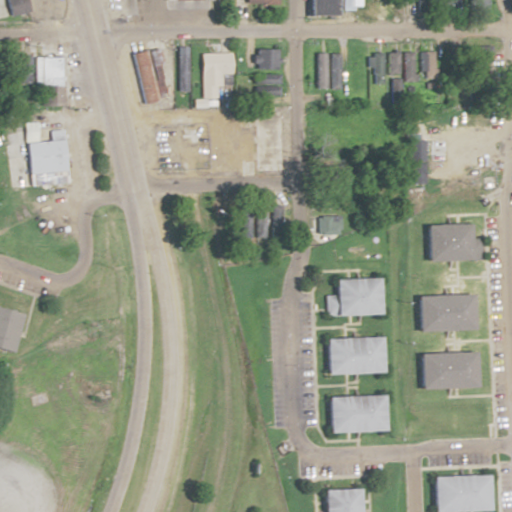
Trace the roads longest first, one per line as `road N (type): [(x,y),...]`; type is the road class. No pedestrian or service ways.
road 1 (residential): [(0,36),(511,31)]
road 2 (residential): [(511,445),(320,458),(306,452),(291,432),(286,402),(288,182)]
road 3 (residential): [(511,362),(503,0)]
road 4 (secondary): [(143,511),(172,380),(168,301),(140,185)]
road 5 (residential): [(198,511),(215,439),(213,330),(185,185)]
road 6 (secondary): [(115,194),(141,308),(139,365),(103,511)]
road 7 (secondary): [(68,0),(115,194)]
road 8 (secondary): [(140,185),(93,0)]
road 9 (residential): [(288,182),(289,0)]
road 10 (residential): [(0,265),(60,281),(75,273),(86,213),(115,194)]
road 11 (residential): [(115,194),(140,185),(288,182)]
